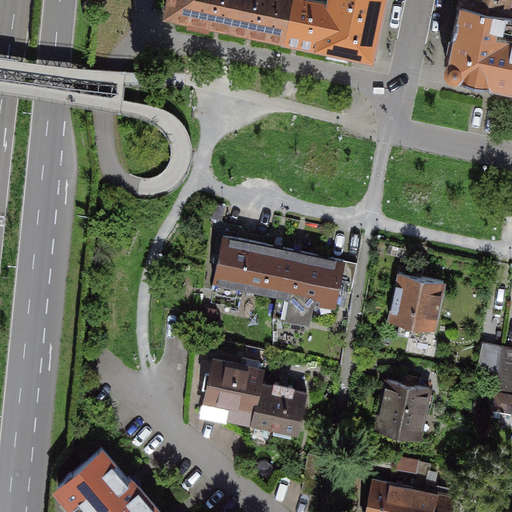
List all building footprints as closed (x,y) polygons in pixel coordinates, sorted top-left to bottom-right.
[(169,0),(167,13),(233,27),(239,0),(169,0)] [(239,0),(233,27),(285,38),(292,0),(239,0)] [(292,0),(285,38),(373,57),(385,0),(333,0),(334,1),(326,0),(292,0)] [(511,0),(461,0),(461,1),(511,10),(511,0)] [(454,73),(511,85),(511,33),(495,30),(496,24),(503,22),(511,24),(511,10),(461,1),(448,67),(449,70),(451,72),(454,73)] [(289,249),(225,235),(213,290),(242,296),(244,287),(279,294),(289,249)] [(345,260),(289,249),(279,294),(275,315),(310,322),(315,301),(335,306),(339,290),(345,260)] [(358,263),(345,260),(339,290),(352,293),(358,263)] [(445,282),(401,273),(392,320),(402,322),(400,332),(422,337),(424,327),(435,329),(445,282)] [(498,377),(502,347),(484,344),(478,373),(498,377)] [(511,349),(502,347),(498,377),(496,391),(511,393),(511,349)] [(224,415),(253,421),(261,383),(264,369),(215,359),(205,407),(223,411),(224,415)] [(430,388),(388,379),(379,424),(421,432),(430,388)] [(293,430),(300,431),(308,393),(293,390),(294,387),(276,383),(275,386),(261,383),(253,421),(277,427),(276,432),(292,436),(293,430)] [(500,417),(502,411),(511,413),(511,393),(496,391),(491,416),(500,417)] [(161,511),(130,476),(128,478),(103,448),(62,484),(76,501),(77,500),(86,511),(161,511)] [(420,458),(400,453),(397,468),(417,472),(420,458)] [(484,473),(469,471),(466,496),(481,498),(484,473)] [(368,511),(410,511),(415,487),(375,479),(368,511)] [(410,511),(452,511),(456,495),(415,487),(410,511)]
